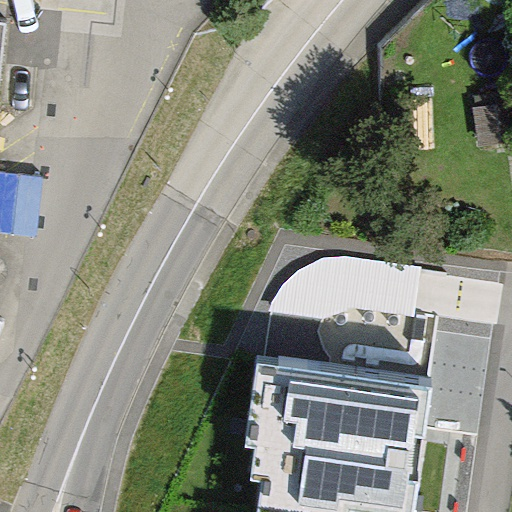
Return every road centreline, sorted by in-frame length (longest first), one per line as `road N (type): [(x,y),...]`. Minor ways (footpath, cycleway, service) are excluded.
road 1 (secondary): [(65,511),(126,339),(186,225),(249,121),(344,0)]
road 2 (residential): [(511,350),(488,511)]
